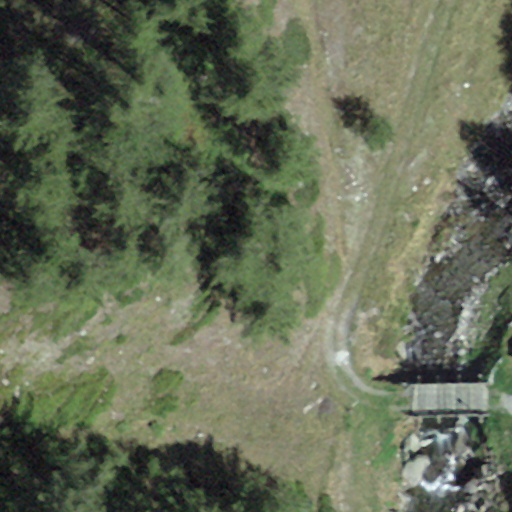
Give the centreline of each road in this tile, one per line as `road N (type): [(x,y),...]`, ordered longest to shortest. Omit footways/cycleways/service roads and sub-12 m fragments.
road 1 (track): [(511,401),(398,401),(354,390),(342,368),(382,198),(457,0)]
road 2 (track): [(354,390),(372,511)]
